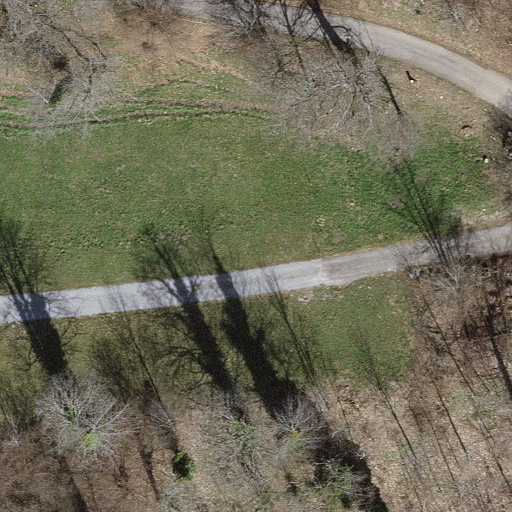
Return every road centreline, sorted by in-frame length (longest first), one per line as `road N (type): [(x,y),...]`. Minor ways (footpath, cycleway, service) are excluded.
road 1 (track): [(511,233),(184,290),(0,304)]
road 2 (track): [(152,0),(386,44),(483,85),(511,110)]
